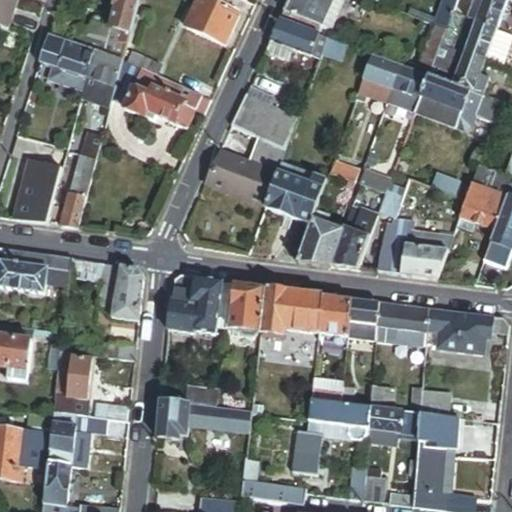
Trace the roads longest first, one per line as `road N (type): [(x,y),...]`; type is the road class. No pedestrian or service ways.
road 1 (residential): [(511,305),(163,258)]
road 2 (residential): [(163,258),(277,0)]
road 3 (residential): [(136,511),(163,258)]
road 4 (residential): [(0,160),(54,0)]
road 5 (residential): [(163,258),(0,234)]
